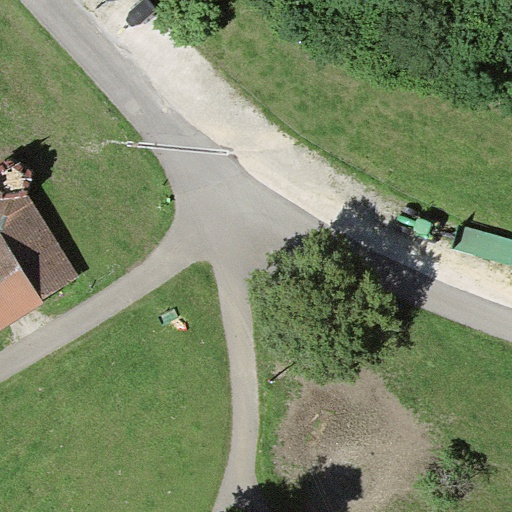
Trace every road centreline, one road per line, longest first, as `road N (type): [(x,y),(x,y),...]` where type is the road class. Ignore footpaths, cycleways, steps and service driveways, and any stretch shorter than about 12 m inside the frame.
road 1 (unclassified): [(511,322),(404,288),(233,199),(48,0)]
road 2 (track): [(226,511),(248,436),(233,199)]
road 3 (track): [(0,360),(159,266),(233,199)]
